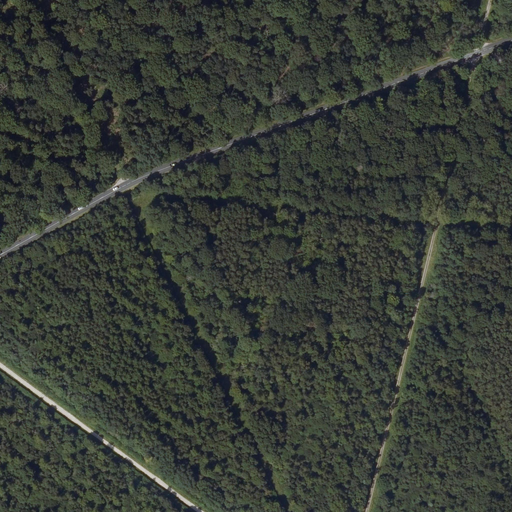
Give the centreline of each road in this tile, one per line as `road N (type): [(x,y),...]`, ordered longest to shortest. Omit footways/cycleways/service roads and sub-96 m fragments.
road 1 (track): [(511,229),(129,190),(34,0)]
road 2 (secondary): [(0,254),(158,169),(511,39)]
road 3 (track): [(368,511),(488,0)]
road 4 (track): [(291,511),(129,190)]
road 5 (track): [(0,366),(199,511)]
